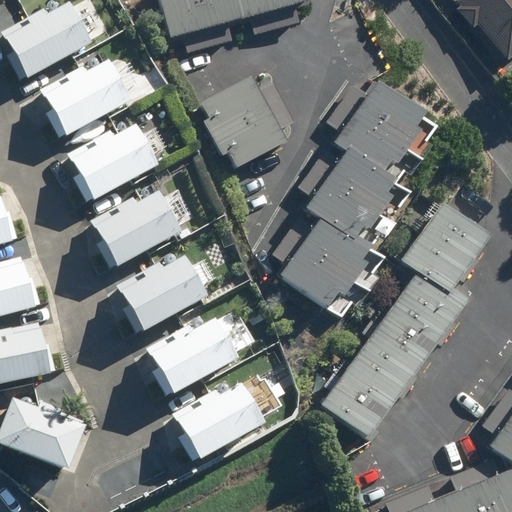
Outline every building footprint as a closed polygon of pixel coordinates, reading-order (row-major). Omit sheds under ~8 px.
[(152,0),(168,63),(296,32),(317,16),(312,0),(152,0)] [(511,0),(456,0),(480,32),(502,61),(511,53),(511,0)] [(89,8),(74,16),(68,6),(49,17),(44,8),(0,32),(26,81),(90,46),(84,35),(99,26),(89,8)] [(383,67),(366,33),(345,44),(362,78),(383,67)] [(86,73),(82,66),(36,90),(63,141),(130,105),(108,62),(86,73)] [(254,64),(185,99),(228,182),(260,165),(263,173),(281,164),(278,158),(298,148),(291,133),(306,126),(279,74),(263,82),(254,64)] [(282,264),(274,276),(327,311),(337,297),(343,301),(375,253),(358,242),(364,232),(370,236),(403,184),(386,173),(392,164),(400,170),(431,122),(373,84),(364,98),(351,89),(329,123),(340,130),(331,144),(345,153),(335,169),(321,160),(300,191),(310,197),(301,210),(319,222),(306,242),(293,233),(275,260),(282,264)] [(113,137),(110,132),(66,156),(93,204),(157,168),(133,125),(113,137)] [(137,204),(134,198),(90,222),(115,269),(179,235),(156,194),(137,204)] [(0,198),(0,246),(15,242),(2,198),(0,198)] [(368,442),(466,303),(451,293),(488,240),(441,207),(429,224),(419,216),(411,228),(420,234),(410,249),(404,245),(393,261),(414,277),(321,408),(368,442)] [(0,320),(37,310),(23,258),(0,264),(0,320)] [(162,271),(159,265),(117,289),(143,335),(208,299),(185,258),(162,271)] [(190,332),(187,326),(144,347),(169,396),(237,363),(215,319),(190,332)] [(0,387),(53,377),(43,324),(0,332),(0,387)] [(172,414),(197,463),(264,429),(240,380),(172,414)] [(511,395),(504,391),(480,428),(492,436),(483,449),(511,467),(511,395)] [(0,447),(72,474),(90,424),(39,405),(37,411),(9,400),(6,407),(0,405),(0,447)] [(426,487),(384,504),(386,511),(511,511),(511,472),(483,484),(477,468),(450,479),(456,494),(433,504),(426,487)]
